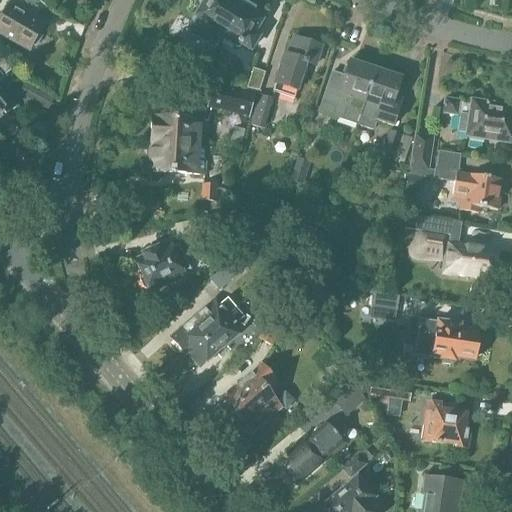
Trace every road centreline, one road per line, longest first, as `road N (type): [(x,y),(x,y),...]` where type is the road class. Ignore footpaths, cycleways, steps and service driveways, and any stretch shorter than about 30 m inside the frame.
road 1 (tertiary): [(6,240),(236,511)]
road 2 (residential): [(69,213),(83,109),(122,0)]
road 3 (residential): [(511,39),(386,0)]
